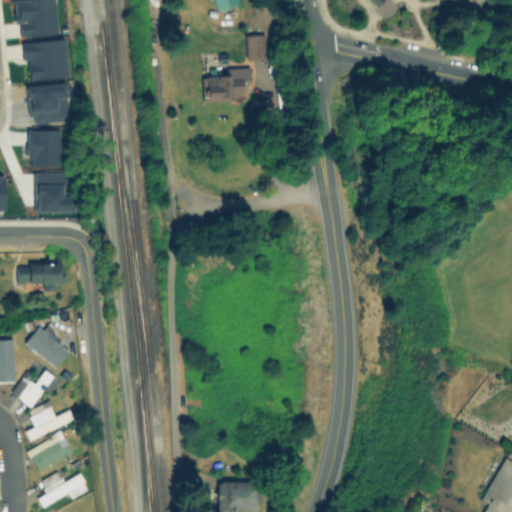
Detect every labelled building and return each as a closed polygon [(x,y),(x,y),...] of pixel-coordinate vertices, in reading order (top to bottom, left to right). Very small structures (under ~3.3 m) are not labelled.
[(51,0),(55,33),(18,36),(17,23),(13,23),(10,0),(51,0)] [(210,0),(214,10),(237,2),(236,0),(210,0)] [(243,33),(243,57),(260,57),(260,33),(243,33)] [(61,38),(65,77),(27,81),(25,59),(20,59),(18,43),(61,38)] [(199,98),(239,97),(238,79),(246,79),(246,69),(198,70),(199,98)] [(61,82),(65,120),(31,123),(31,115),(26,116),(22,86),(61,82)] [(57,129),(57,166),(28,166),(28,155),(24,155),(24,129),(57,129)] [(31,172),(69,172),(70,211),(31,211),(31,172)] [(58,255),(58,270),(62,270),(62,280),(53,280),(53,288),(41,288),(40,280),(27,280),(27,281),(14,281),(14,264),(26,264),(25,260),(53,259),(53,255),(58,255)] [(33,325),(24,329),(21,320),(30,316),(33,325)] [(66,348),(53,365),(22,340),(35,323),(66,348)] [(0,379),(0,338),(11,338),(13,379),(0,379)] [(51,374),(27,405),(19,399),(23,394),(19,391),(27,380),(31,383),(43,367),(51,374)] [(47,404),(52,414),(66,407),(71,416),(62,421),(64,425),(61,427),(59,423),(27,438),(22,429),(31,424),(26,414),(29,413),(26,408),(38,402),(40,407),(41,406),(39,401),(47,397),(50,403),(47,404)] [(58,436),(59,437),(62,436),(70,449),(37,468),(29,454),(43,445),(40,440),(50,435),(49,434),(60,427),(63,433),(58,436)] [(478,499),(484,502),(479,511),(511,511),(511,461),(499,455),(478,499)] [(55,468),(62,479),(77,470),(83,480),(81,481),(84,487),(69,496),(65,490),(40,505),(34,496),(43,491),(40,486),(43,485),(39,478),(55,468)] [(260,479),(214,479),(214,510),(260,510),(260,479)]
